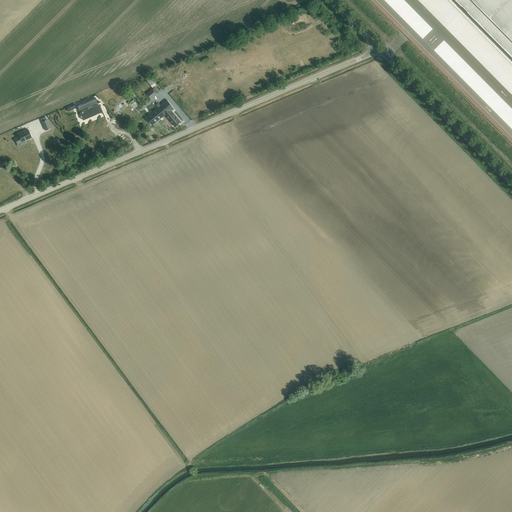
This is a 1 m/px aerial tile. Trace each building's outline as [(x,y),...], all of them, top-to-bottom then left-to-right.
[(511,0),(455,0),(496,40),(511,56),(511,0)] [(150,77),(146,80),(152,88),(156,85),(150,77)] [(152,90),(145,95),(149,100),(156,94),(157,93),(159,92),(155,87),(153,89),(153,88),(152,90)] [(85,103),(77,106),(78,109),(79,111),(80,111),(81,111),(81,112),(81,113),(84,111),(84,113),(85,114),(86,117),(87,117),(91,115),(91,116),(92,115),(93,115),(92,114),(92,113),(93,113),(94,113),(95,112),(96,113),(101,111),(101,112),(102,112),(99,105),(97,105),(97,104),(98,103),(97,101),(96,98),(85,103)] [(161,106),(159,103),(157,105),(159,107),(146,118),(152,125),(165,114),(175,126),(180,122),(171,110),(174,108),(167,100),(161,106)] [(50,128),(47,120),(42,122),(45,130),(50,128)] [(32,137),(28,129),(18,134),(19,137),(15,139),(17,144),(21,142),(32,137)]
